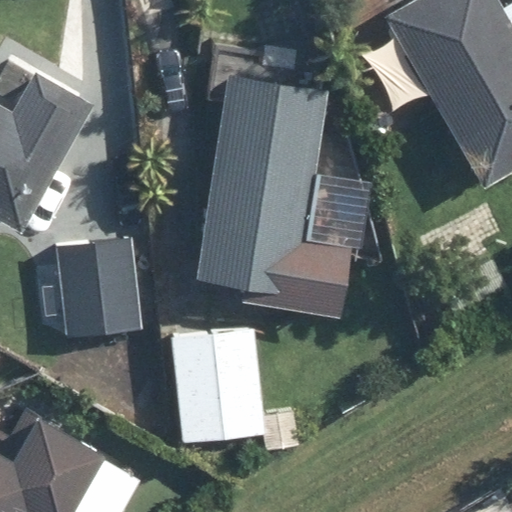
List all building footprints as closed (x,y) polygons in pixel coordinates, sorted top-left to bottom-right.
[(511,0),(502,0),(500,1),(499,0),(405,0),(386,12),(486,181),(511,165),(511,0)] [(97,99),(27,58),(1,103),(0,102),(0,217),(21,230),(97,99)] [(244,302),(345,306),(350,174),(318,173),(322,77),(228,73),(203,280),(245,282),(244,302)] [(133,231),(57,237),(65,332),(141,325),(133,231)] [(508,281),(489,253),(438,291),(456,317),(508,281)] [(257,326),(172,332),(179,436),(264,431),(257,326)] [(0,511),(68,511),(70,510),(72,511),(120,511),(142,475),(17,403),(5,423),(0,420),(0,511)]
